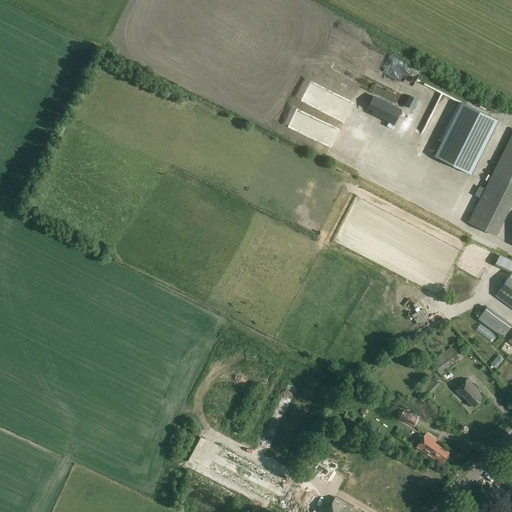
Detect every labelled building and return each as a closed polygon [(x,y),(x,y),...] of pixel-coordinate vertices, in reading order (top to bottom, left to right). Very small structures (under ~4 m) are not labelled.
[(461,102),(434,156),(470,174),(497,120),(461,102)] [(325,141),(319,157),(412,191),(427,152),(336,119),(327,142),(325,141)] [(432,158),(429,168),(435,170),(438,160),(432,158)] [(473,231),(471,235),(487,243),(489,240),(473,231)] [(511,272),(495,295),(511,306),(511,272)] [(469,307),(475,314),(485,306),(480,299),(469,307)] [(487,305),(476,317),(499,337),(510,325),(487,305)] [(456,344),(432,362),(440,373),(459,359),(456,355),(461,351),(456,344)] [(236,375),(242,383),(248,378),(242,371),(236,375)] [(441,385),(434,378),(418,395),(424,401),(441,385)] [(473,406),(483,396),(477,390),(477,388),(468,378),(455,391),(460,396),(462,395),(473,406)] [(237,435),(249,441),(275,390),(264,384),(237,435)] [(264,446),(289,390),(279,386),(259,430),(254,442),(264,446)] [(305,411),(312,394),(299,389),(297,395),(296,395),(292,406),(305,411)] [(214,425),(225,425),(225,406),(214,406),(214,425)] [(403,412),(399,420),(414,427),(418,419),(403,412)] [(291,431),(293,440),(304,437),(301,428),(291,431)] [(441,463),(448,453),(434,443),(436,440),(426,433),(417,446),(441,463)] [(215,448),(204,475),(280,506),(292,479),(215,448)] [(308,474),(327,482),(334,465),(332,464),(337,454),(326,449),(322,457),(327,460),(322,471),(311,466),(308,474)] [(330,479),(337,483),(343,473),(336,469),(330,479)] [(350,490),(353,483),(347,481),(344,487),(350,490)] [(291,485),(281,510),(286,511),(320,511),(321,510),(314,507),(318,495),(291,485)] [(362,511),(363,511),(334,497),(326,511),(362,511)]
